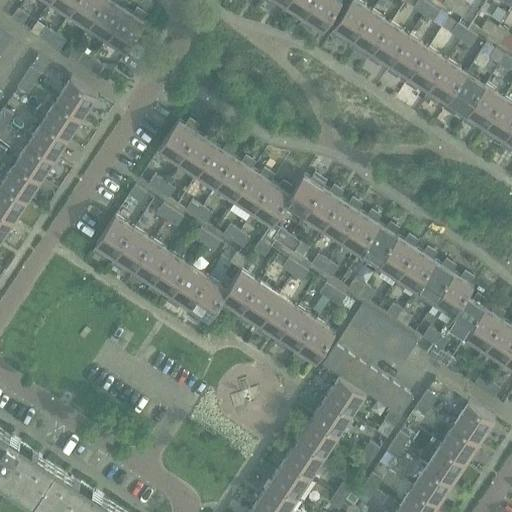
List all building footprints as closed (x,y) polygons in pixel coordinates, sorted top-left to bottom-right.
[(70,12),(76,0),(51,0),(70,12)] [(89,25),(103,0),(76,0),(70,12),(89,25)] [(107,37),(126,7),(120,3),(122,0),(103,0),(89,25),(107,37)] [(305,14),(314,0),(287,0),(286,2),(282,9),(289,13),(293,6),(305,14)] [(324,27),(341,0),(314,0),(305,14),(301,21),(308,25),(312,19),(324,27)] [(355,38),(373,8),(361,0),(350,0),(335,24),(335,25),(332,31),(338,35),(342,29),(355,38)] [(423,14),(430,3),(425,0),(416,0),(413,7),(423,14)] [(459,0),(438,0),(453,10),(459,0)] [(463,16),(470,6),(461,0),(459,0),(453,10),(463,16)] [(434,20),(441,9),(430,3),(423,14),(434,20)] [(126,49),(145,20),(139,16),(143,9),(136,5),(132,11),(126,7),(107,37),(126,49)] [(22,24),(29,14),(19,7),(12,17),(22,24)] [(373,50),(392,20),(373,8),(355,38),(351,44),(357,48),(361,42),(373,50)] [(469,28),(449,15),(442,26),(461,39),(469,28)] [(491,35),(498,24),(487,18),(481,28),(491,35)] [(392,62),(411,33),(392,20),(373,50),(369,56),(376,60),(380,54),(392,62)] [(502,41),(508,31),(498,24),(491,35),(502,41)] [(50,42),(57,32),(47,25),(40,35),(50,42)] [(471,45),(479,34),(469,28),(461,39),(471,45)] [(0,52),(11,36),(0,29),(0,30),(0,52)] [(60,49),(67,38),(57,32),(50,42),(60,49)] [(411,74),(430,45),(411,33),(392,62),(388,68),(394,72),(398,66),(411,74)] [(139,57),(147,46),(138,40),(131,51),(139,57)] [(430,87),(449,58),(430,45),(411,74),(406,81),(413,85),(417,78),(430,87)] [(498,63),(505,53),(495,46),(488,56),(498,63)] [(88,67),(95,57),(84,50),(78,60),(88,67)] [(510,71),(511,67),(511,57),(505,53),(498,63),(510,71)] [(98,74),(105,64),(95,57),(88,67),(98,74)] [(449,99),(468,70),(449,58),(430,87),(426,93),(432,98),(437,91),(449,99)] [(35,82),(42,72),(31,65),(25,75),(35,82)] [(468,112),(486,82),(468,70),(449,99),(445,106),(452,110),(456,104),(468,112)] [(28,92),(35,82),(25,75),(18,85),(28,92)] [(84,114),(98,93),(71,76),(57,97),(84,114)] [(486,124),(506,95),(486,82),(468,112),(464,118),(470,122),(474,116),(486,124)] [(22,103),(27,94),(16,87),(10,96),(22,103)] [(505,136),(511,124),(511,98),(506,95),(486,124),(482,130),(489,134),(493,128),(505,136)] [(71,133),(84,114),(57,97),(44,116),(71,133)] [(0,118),(7,123),(14,113),(4,106),(0,111),(0,118)] [(178,160),(198,130),(192,126),(196,119),(189,115),(185,121),(179,117),(159,147),(178,160)] [(58,154),(71,133),(44,116),(30,137),(58,154)] [(511,140),(511,124),(505,136),(501,142),(508,146),(511,140)] [(197,172),(217,142),(211,138),(215,132),(208,127),(203,134),(198,130),(178,160),(197,172)] [(44,174),(58,154),(30,137),(17,158),(44,174)] [(216,185),(236,155),(230,151),(234,144),(227,139),(223,146),(217,142),(197,172),(216,185)] [(235,197),(254,166),(247,162),(252,156),(245,152),(241,158),(236,155),(216,185),(235,197)] [(30,195),(44,174),(17,158),(4,178),(30,195)] [(260,170),(254,166),(235,197),(254,210),(273,179),(267,175),(271,169),(264,164),(260,170)] [(304,213),(324,183),(318,180),(322,174),(315,169),(311,175),(304,170),(290,191),(292,191),(286,201),(304,213)] [(159,190),(166,179),(156,172),(149,183),(159,190)] [(286,201),(292,191),(290,191),(285,187),(289,181),(283,177),(279,183),(273,179),(254,210),(272,222),(286,201)] [(30,195),(4,178),(0,183),(0,206),(16,216),(30,195)] [(169,197),(176,186),(166,179),(159,190),(169,197)] [(324,226),(342,196),(336,192),(340,185),(334,181),(329,187),(324,183),(304,213),(324,226)] [(140,201),(147,190),(135,182),(128,193),(140,201)] [(342,238),(361,208),(355,204),(359,198),(352,193),(348,199),(342,196),(324,226),(342,238)] [(196,215),(204,204),(193,197),(186,208),(196,215)] [(167,219),(175,208),(164,201),(157,212),(167,219)] [(206,221),(214,211),(204,204),(196,215),(206,221)] [(0,237),(1,239),(16,216),(0,206),(0,237)] [(361,251),(381,221),(374,217),(379,211),(371,206),(367,212),(361,208),(342,238),(361,251)] [(177,225),(184,215),(175,208),(167,219),(177,225)] [(116,255),(134,225),(115,213),(97,243),(93,250),(100,255),(104,248),(116,255)] [(241,229),(230,222),(229,223),(221,218),(216,227),(224,232),(223,232),(235,240),(241,229)] [(379,262),(399,233),(393,229),(397,222),(390,218),(386,224),(381,221),(361,251),(379,262)] [(134,267),(153,237),(134,225),(116,255),(112,262),(118,267),(123,260),(134,267)] [(204,243),(211,233),(201,226),(194,236),(204,243)] [(285,244),(291,234),(281,227),(274,237),(285,244)] [(244,246),(251,235),(241,229),(235,240),(244,246)] [(398,275),(418,245),(412,241),(416,235),(409,230),(405,236),(399,233),(379,262),(398,275)] [(215,250),(221,239),(211,233),(204,243),(215,250)] [(310,246),(291,234),(285,244),(303,256),(310,246)] [(153,280),(173,250),(153,237),(134,267),(130,274),(137,278),(141,272),(153,280)] [(264,256),(272,244),(261,237),(253,249),(264,256)] [(417,287),(437,257),(430,253),(434,247),(428,243),(424,249),(418,245),(398,275),(417,287)] [(173,292),(190,262),(173,250),(153,280),(149,286),(156,291),(160,285),(173,292)] [(241,267),(248,257),(237,250),(230,260),(241,267)] [(322,269),(329,258),(319,251),(312,262),(322,269)] [(435,299),(455,270),(449,266),(453,259),(447,255),(443,262),(437,257),(417,287),(435,299)] [(292,274),(300,263),(289,256),(282,267),(292,274)] [(332,275),(339,265),(329,258),(322,269),(332,275)] [(190,304),(209,274),(190,262),(173,292),(168,299),(175,303),(179,297),(190,304)] [(302,280),(310,269),(300,263),(292,274),(302,280)] [(242,309),(261,280),(241,267),(228,287),(229,287),(218,303),(218,304),(225,308),(230,301),(242,309)] [(467,293),(475,282),(468,278),(472,272),(465,267),(461,274),(455,270),(435,299),(453,311),(454,312),(467,293)] [(218,303),(229,287),(228,287),(209,274),(190,304),(191,305),(187,312),(193,316),(198,309),(210,317),(218,304),(218,303)] [(360,293),(366,283),(356,276),(349,286),(360,293)] [(260,321),(280,292),(261,280),(242,309),(237,316),(243,320),(248,313),(260,321)] [(331,298),(338,288),(326,280),(319,291),(323,293),(319,300),(325,304),(329,297),(331,298)] [(370,299),(376,289),(366,283),(360,293),(370,299)] [(340,304),(346,293),(338,288),(331,298),(340,304)] [(466,335),(486,305),(480,301),(485,295),(477,290),(473,297),(467,293),(454,312),(453,311),(446,321),(466,335)] [(279,334),(299,304),(280,292),(260,321),(256,328),(263,333),(267,326),(279,334)] [(318,300),(314,307),(320,311),(325,305),(318,300)] [(397,318),(403,307),(393,301),(387,311),(397,318)] [(485,346),(504,317),(498,313),(503,307),(496,302),(492,309),(486,305),(466,335),(485,346)] [(359,328),(372,310),(362,303),(349,321),(359,328)] [(298,346),(317,316),(299,304),(279,334),(275,340),(282,345),(286,338),(298,346)] [(407,325),(414,314),(403,307),(397,318),(407,325)] [(370,335),(382,316),(372,310),(359,328),(370,335)] [(317,358),(336,329),(317,316),(298,346),(294,353),(300,357),(305,350),(317,358)] [(380,342),(392,323),(382,316),(370,335),(380,342)] [(503,359),(511,345),(511,317),(510,321),(504,317),(485,346),(503,359)] [(394,350),(406,332),(392,323),(380,342),(394,350)] [(434,342),(441,332),(429,324),(422,334),(434,342)] [(405,358),(417,340),(406,332),(394,350),(405,358)] [(334,370),(346,350),(335,343),(322,363),(334,370)] [(511,364),(511,345),(503,359),(511,364)] [(447,365),(453,355),(443,348),(436,358),(447,365)] [(345,376),(358,357),(346,350),(334,370),(340,373),(345,376)] [(457,372),(464,361),(453,355),(447,365),(457,372)] [(356,384),(369,365),(358,357),(345,376),(356,384)] [(368,392),(380,372),(369,365),(356,384),(367,391),(368,392)] [(380,399),(392,380),(380,372),(368,392),(380,399)] [(484,389),(491,379),(481,372),(474,382),(484,389)] [(356,384),(345,376),(340,373),(327,393),(354,411),(367,391),(356,384)] [(494,396),(501,386),(491,379),(484,389),(494,396)] [(391,406),(403,388),(392,380),(380,399),(391,406)] [(401,413),(414,395),(403,388),(391,406),(392,407),(401,413)] [(431,405),(438,395),(427,388),(421,398),(431,405)] [(345,424),(354,411),(327,393),(313,414),(341,432),(345,424)] [(424,415),(431,405),(421,398),(414,408),(424,415)] [(482,438),(496,416),(470,399),(455,421),(482,438)] [(394,425),(401,413),(392,407),(384,418),(394,425)] [(339,434),(341,432),(313,414),(299,435),(327,453),(339,434)] [(384,418),(377,428),(387,435),(394,425),(384,418)] [(468,459),(482,438),(455,421),(442,441),(468,459)] [(344,437),(350,428),(345,424),(341,432),(339,434),(344,437)] [(374,456),(387,435),(373,426),(366,437),(370,439),(364,449),(374,456)] [(127,511),(82,482),(0,428),(0,481),(9,487),(46,511),(127,511)] [(404,446),(410,436),(400,429),(393,439),(404,446)] [(313,473),(327,453),(299,435),(286,455),(313,473)] [(397,456),(404,446),(393,439),(386,450),(397,456)] [(455,479),(468,459),(442,441),(428,462),(455,479)] [(367,466),(374,456),(364,449),(357,460),(367,466)] [(299,495),(312,474),(313,473),(286,455),(272,477),(299,495)] [(441,500),(455,479),(428,462),(414,482),(441,500)] [(376,488),(383,477),(373,470),(365,481),(376,488)] [(280,511),(287,511),(299,495),(272,477),(258,497),(280,511)] [(346,497),(352,488),(342,481),(336,491),(346,497)] [(369,498),(376,488),(365,481),(359,491),(369,498)] [(412,511),(432,511),(440,502),(441,500),(414,482),(400,504),(412,511)] [(339,508),(345,499),(346,497),(336,491),(329,501),(339,508)] [(280,511),(258,497),(248,511),(280,511)]
